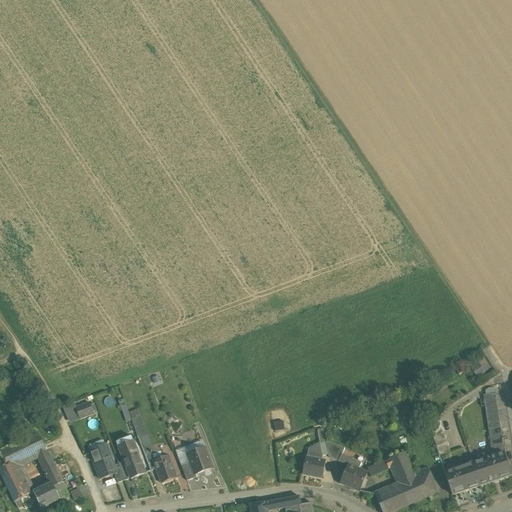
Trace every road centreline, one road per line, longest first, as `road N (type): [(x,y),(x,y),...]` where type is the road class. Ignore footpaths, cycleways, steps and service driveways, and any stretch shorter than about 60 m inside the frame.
road 1 (track): [(257,0),(487,349)]
road 2 (residential): [(360,511),(302,491),(146,511)]
